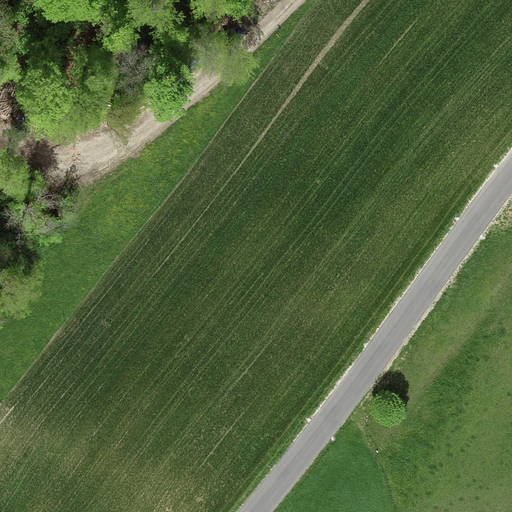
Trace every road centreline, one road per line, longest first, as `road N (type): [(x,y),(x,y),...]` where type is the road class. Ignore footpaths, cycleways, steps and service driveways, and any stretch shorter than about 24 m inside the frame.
road 1 (tertiary): [(253,511),(511,171)]
road 2 (track): [(286,0),(186,95),(88,161),(0,142)]
